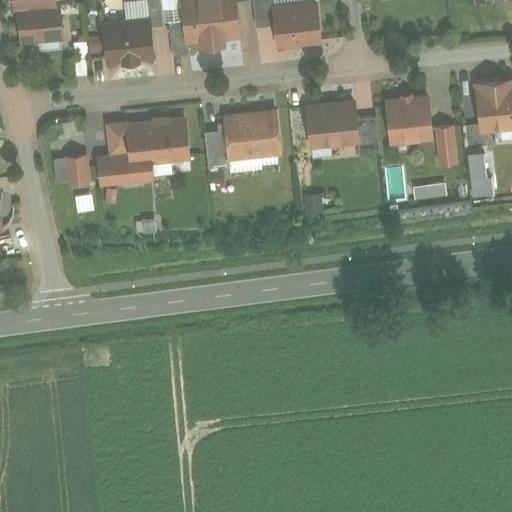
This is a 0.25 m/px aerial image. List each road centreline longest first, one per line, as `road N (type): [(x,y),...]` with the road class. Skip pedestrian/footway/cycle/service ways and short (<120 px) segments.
road 1 (tertiary): [(57,315),(511,260)]
road 2 (residential): [(20,108),(357,73)]
road 3 (residential): [(57,315),(20,108)]
road 4 (residential): [(357,73),(511,52)]
